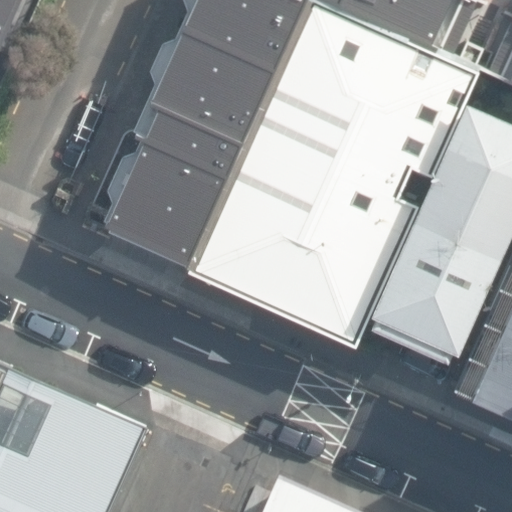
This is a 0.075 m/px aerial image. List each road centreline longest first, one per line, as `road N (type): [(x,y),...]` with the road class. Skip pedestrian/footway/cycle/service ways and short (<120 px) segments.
road 1 (unclassified): [(0,268),(511,492)]
road 2 (unclassified): [(0,255),(110,0)]
